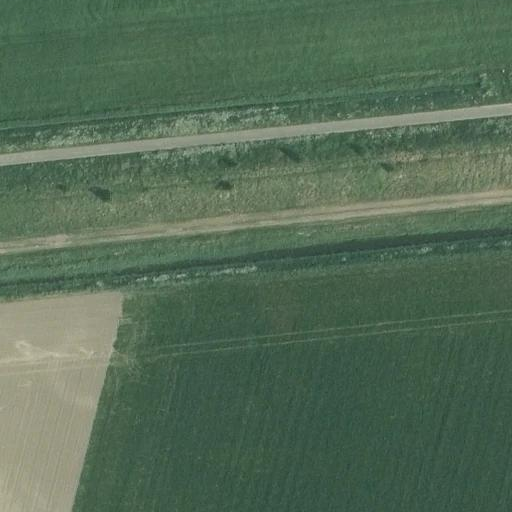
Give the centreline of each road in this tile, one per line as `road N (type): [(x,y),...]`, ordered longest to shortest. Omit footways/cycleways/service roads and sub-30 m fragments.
road 1 (track): [(0,254),(511,202)]
road 2 (unclassified): [(511,109),(0,159)]
